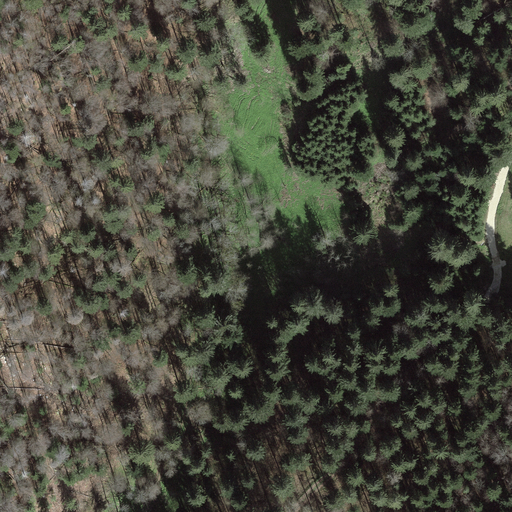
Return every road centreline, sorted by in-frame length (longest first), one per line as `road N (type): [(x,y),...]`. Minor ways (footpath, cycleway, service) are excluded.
road 1 (track): [(144,511),(188,386),(191,149),(224,0)]
road 2 (track): [(511,155),(490,233),(495,288),(437,338),(291,511)]
